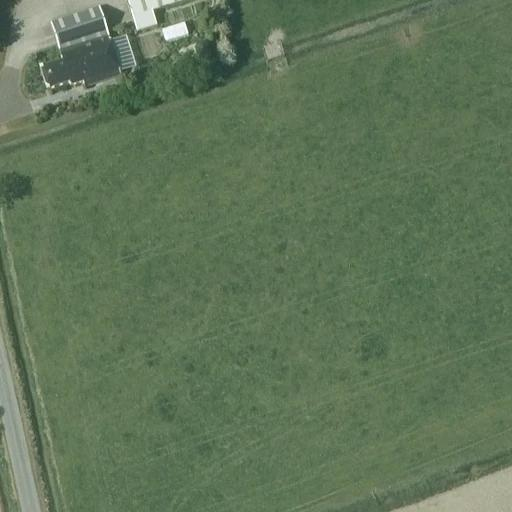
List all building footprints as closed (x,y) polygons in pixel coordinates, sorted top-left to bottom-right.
[(127,0),(138,33),(156,28),(151,12),(190,0),(127,0)] [(121,76),(99,8),(50,24),(63,62),(40,69),(47,90),(68,84),(70,87),(82,83),(84,89),(121,76)] [(168,29),(170,40),(193,36),(191,25),(168,29)] [(197,57),(202,60),(208,58),(210,53),(207,46),(202,43),(197,45),(195,50),(197,57)] [(69,194),(94,188),(91,178),(67,184),(69,194)]
